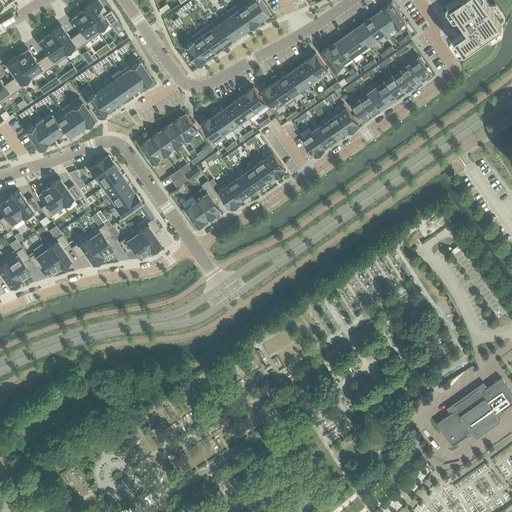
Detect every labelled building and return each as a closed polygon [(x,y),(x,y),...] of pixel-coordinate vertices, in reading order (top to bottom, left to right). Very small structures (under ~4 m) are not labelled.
[(96,0),(95,0),(83,9),(99,32),(100,32),(98,30),(108,23),(109,25),(111,24),(117,20),(110,9),(103,15),(99,9),(101,7),(96,0)] [(246,0),(242,0),(236,4),(252,27),(261,21),(246,0)] [(259,0),(246,0),(261,21),(261,20),(269,14),(259,0)] [(451,0),(451,1),(441,7),(451,21),(456,17),(463,27),(456,32),(455,33),(464,46),(465,46),(501,21),(502,21),(502,20),(487,0),(451,0)] [(392,1),(382,8),(383,9),(383,8),(397,27),(396,27),(397,28),(406,22),(392,1)] [(236,4),(227,11),(243,33),(251,27),(252,27),(236,4)] [(383,9),(375,14),(388,33),(396,27),(397,27),(383,8),(383,9)] [(83,10),(72,17),(81,30),(76,34),(83,44),(99,32),(83,9),(82,9),(83,10)] [(227,11),(218,17),(234,39),(243,33),(227,11)] [(375,14),(366,21),(379,40),(388,33),(375,14)] [(178,16),(173,20),(177,24),(181,21),(178,16)] [(218,17),(210,23),(225,45),(234,39),(218,17)] [(117,20),(111,24),(117,32),(123,28),(117,20)] [(366,21),(357,27),(369,44),(368,44),(370,46),(379,40),(366,21)] [(210,23),(201,29),(216,51),(225,45),(210,23)] [(60,25),(50,32),(66,56),(83,44),(76,34),(70,38),(60,25)] [(357,27),(348,33),(360,50),(368,44),(369,44),(357,27)] [(201,29),(192,36),(194,39),(208,58),(208,57),(216,51),(201,29)] [(50,33),(39,40),(48,53),(42,57),(50,67),(66,56),(50,32),(49,32),(50,33)] [(348,33),(339,39),(351,56),(352,58),(362,52),(360,50),(348,33)] [(198,64),(208,58),(194,39),(185,46),(188,50),(195,60),(198,64)] [(339,39),(331,45),(342,62),(351,56),(339,39)] [(112,40),(107,44),(111,49),(116,45),(112,40)] [(330,44),(320,51),(333,70),(343,63),(342,62),(331,45),(330,44)] [(122,45),(117,48),(121,53),(126,50),(122,45)] [(17,55),(32,77),(42,70),(43,72),(50,67),(42,57),(37,61),(28,48),(17,55)] [(306,59),(307,59),(319,76),(328,69),(316,52),(306,59)] [(17,55),(6,63),(15,76),(9,80),(16,90),(23,86),(21,84),(32,77),(17,55)] [(409,61),(410,63),(411,63),(422,79),(431,72),(418,55),(409,61)] [(137,58),(128,64),(143,85),(152,78),(137,58)] [(319,76),(307,59),(298,66),(310,82),(319,76)] [(402,68),(414,84),(422,79),(411,63),(410,63),(403,68),(402,68)] [(129,66),(121,72),(134,91),(142,85),(143,85),(128,64),(129,66)] [(298,66),(289,72),(302,90),(311,84),(310,82),(298,66)] [(402,68),(403,68),(401,66),(392,73),(394,75),(394,74),(405,90),(414,84),(402,68)] [(6,81),(14,75),(11,70),(2,76),(6,81)] [(65,72),(57,78),(60,82),(68,76),(65,72)] [(111,76),(111,77),(125,97),(134,91),(121,72),(120,72),(122,75),(114,80),(111,76)] [(280,78),(293,97),(302,90),(289,72),(280,78)] [(394,75),(386,80),(397,96),(405,90),(394,74),(394,75)] [(102,83),(116,103),(125,97),(111,77),(102,83)] [(295,99),(293,97),(280,78),(271,84),(285,103),(286,105),(295,99)] [(0,101),(16,90),(9,80),(3,84),(0,79),(0,101)] [(386,80),(378,86),(389,102),(397,96),(386,80)] [(337,82),(332,85),(334,88),(336,90),(340,87),(337,82)] [(366,88),(367,90),(368,90),(380,108),(389,102),(378,86),(375,82),(366,88)] [(95,90),(94,91),(108,110),(108,109),(116,103),(102,83),(103,85),(95,91),(95,90)] [(275,109),(285,103),(271,84),(271,83),(262,90),(275,109)] [(244,92),(245,93),(257,110),(266,103),(254,86),(244,92)] [(333,92),(336,98),(342,95),(339,89),(333,92)] [(367,90),(359,96),(372,114),(380,108),(368,90),(367,90)] [(98,116),(108,110),(94,91),(85,97),(98,116)] [(236,99),(250,118),(258,112),(257,110),(245,93),(236,99)] [(372,114),(359,96),(350,102),(363,120),(372,114)] [(241,124),(250,118),(236,99),(228,105),(241,124)] [(81,100),(72,106),(85,125),(95,119),(81,100)] [(336,111),(349,130),(350,131),(359,124),(344,102),(334,109),(336,111)] [(220,111),(233,129),(241,124),(228,105),(220,111)] [(72,107),(64,113),(77,131),(85,125),(85,126),(85,125),(72,106),(72,107)] [(185,111),(173,119),(186,137),(187,138),(194,133),(193,132),(197,129),(185,111)] [(224,135),(233,129),(220,111),(211,117),(223,133),(224,135)] [(341,136),(349,130),(336,111),(327,117),(341,136)] [(51,112),(43,118),(55,136),(64,130),(56,118),(51,112)] [(136,112),(131,115),(135,122),(140,118),(136,112)] [(64,113),(56,118),(64,130),(68,137),(77,131),(64,113)] [(223,133),(211,117),(211,116),(202,122),(214,140),(223,133)] [(320,124),(332,141),(341,136),(327,117),(319,123),(320,124)] [(35,123),(34,123),(48,142),(55,136),(43,118),(35,124),(35,123)] [(186,137),(173,119),(162,127),(175,145),(175,146),(183,141),(182,140),(186,137)] [(34,123),(25,130),(38,149),(48,142),(34,123)] [(312,130),(324,147),(332,141),(320,124),(312,130)] [(162,127),(151,135),(164,154),(172,148),(171,148),(175,145),(162,127)] [(324,148),(324,147),(312,130),(303,137),(315,155),(324,148)] [(164,154),(151,135),(140,143),(147,153),(145,154),(150,161),(152,160),(156,165),(163,160),(163,159),(166,157),(164,154)] [(273,151),(264,158),(276,175),(276,176),(286,169),(273,151)] [(96,162),(89,167),(96,177),(115,163),(108,154),(102,158),(100,157),(95,161),(96,162)] [(201,158),(198,155),(191,160),(193,163),(201,158)] [(264,158),(255,164),(267,181),(276,175),(264,158)] [(187,162),(180,167),(184,173),(191,168),(187,162)] [(254,162),(245,168),(258,187),(267,181),(255,164),(254,162)] [(96,177),(95,178),(101,187),(103,186),(121,173),(115,164),(115,163),(96,177)] [(198,164),(191,168),(195,175),(202,170),(198,164)] [(244,166),(235,173),(249,193),(258,187),(245,168),(244,166)] [(176,170),(169,175),(173,181),(175,180),(184,173),(180,167),(176,170)] [(121,173),(103,186),(110,195),(128,183),(121,173)] [(175,180),(173,181),(177,187),(184,182),(188,179),(184,173),(175,180)] [(235,173),(226,179),(240,200),(249,193),(235,173)] [(59,178),(49,185),(64,206),(80,194),(73,184),(67,188),(59,178)] [(207,191),(196,198),(208,216),(209,217),(216,212),(216,211),(220,208),(216,202),(222,198),(208,179),(202,184),(207,191)] [(226,179),(217,185),(232,207),(241,200),(240,200),(226,179)] [(128,183),(110,195),(116,205),(135,192),(134,191),(128,183)] [(49,186),(39,192),(46,202),(40,207),(47,217),(64,206),(49,185),(49,186)] [(19,189),(8,197),(24,219),(35,212),(33,210),(39,206),(32,195),(26,200),(19,189)] [(135,192),(114,207),(121,216),(141,201),(135,192)] [(8,198),(0,203),(0,206),(5,214),(0,217),(0,219),(6,229),(23,218),(8,197),(8,198)] [(208,216),(196,198),(184,206),(186,209),(184,210),(189,217),(191,216),(198,225),(205,220),(204,219),(208,216)] [(85,201),(80,205),(85,212),(90,209),(85,201)] [(145,202),(139,206),(149,220),(152,218),(154,216),(145,202)] [(147,224),(137,231),(151,250),(161,243),(154,233),(160,228),(152,218),(149,220),(146,222),(147,224)] [(104,223),(88,235),(102,256),(103,256),(102,255),(112,248),(105,238),(112,234),(104,223)] [(136,229),(119,241),(127,251),(133,247),(140,257),(150,250),(151,250),(137,231),(136,229)] [(57,240),(47,247),(60,265),(60,266),(70,259),(63,248),(69,244),(62,233),(56,238),(57,240)] [(88,235),(71,246),(79,257),(85,252),(92,263),(102,256),(88,235)] [(14,249),(4,256),(5,259),(20,279),(20,278),(30,271),(23,261),(29,256),(22,247),(16,251),(14,249)] [(35,252),(29,256),(36,267),(42,262),(49,273),(59,266),(60,266),(60,265),(47,247),(46,247),(47,248),(37,254),(35,252)] [(5,259),(0,262),(0,277),(2,276),(10,286),(20,279),(5,259)] [(78,381),(97,367),(93,361),(74,374),(78,381)] [(436,422),(452,445),(468,434),(467,433),(471,430),(475,435),(500,418),(496,412),(500,409),(501,411),(511,403),(511,392),(501,377),(485,388),(486,388),(482,391),(479,387),(470,394),(471,394),(463,399),(454,405),(457,409),(452,412),(452,411),(436,422)]
